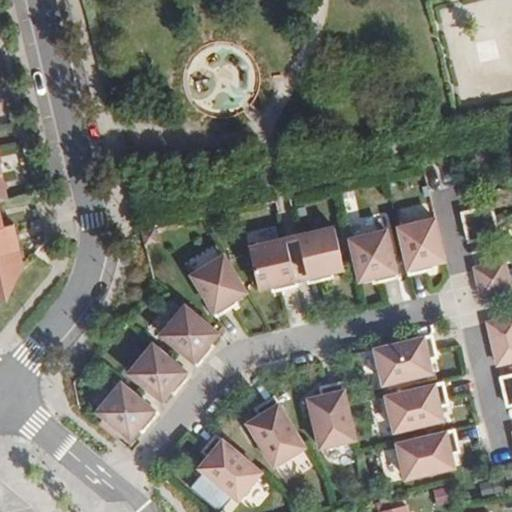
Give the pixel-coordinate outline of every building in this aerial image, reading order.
[(0,171),(0,198),(8,197),(2,171),(0,171)] [(492,207),(462,213),(466,228),(495,221),(495,220),(492,207)] [(445,261),(435,219),(399,228),(410,274),(425,271),(424,266),(432,264),(445,261)] [(495,221),(466,228),(469,242),(498,235),(495,221)] [(0,225),(0,253),(20,248),(14,223),(4,225),(0,225)] [(344,269),(335,227),(298,236),(309,283),(324,279),(323,274),(332,272),(344,269)] [(383,281),(398,277),(387,231),(350,239),(360,281),(373,278),(382,276),(383,281)] [(282,289),(297,286),(286,239),(250,248),(259,289),(272,286),(281,284),(282,289)] [(0,295),(25,266),(20,248),(0,253),(0,295)] [(247,292),(224,256),(192,276),(217,316),(230,308),(228,304),(235,299),(247,292)] [(504,261),(475,268),(478,283),(508,275),(504,261)] [(511,290),(508,275),(478,283),(482,297),(511,290)] [(228,304),(230,308),(238,304),(235,299),(228,304)] [(218,334),(185,306),(161,335),(198,366),(208,354),(204,351),(210,344),(218,334)] [(511,317),(488,323),(492,337),(511,332),(511,317)] [(511,332),(492,337),(495,351),(511,347),(511,332)] [(436,351),(432,336),(375,349),(379,364),(376,369),(378,379),(383,382),(384,384),(432,373),(429,359),(428,353),(436,351)] [(204,351),(208,354),(214,347),(210,344),(204,351)] [(181,387),(190,375),(153,345),(129,374),(163,401),(171,391),(177,384),(181,387)] [(511,347),(495,351),(498,365),(511,361),(511,347)] [(428,353),(429,359),(437,357),(436,351),(428,353)] [(511,375),(501,378),(504,392),(511,390),(511,375)] [(149,426),(158,414),(122,383),(98,412),(131,439),(139,429),(145,422),(149,426)] [(356,440),(342,383),(328,386),(329,394),(323,396),(309,399),(321,448),(323,447),(328,450),(338,448),(341,443),(356,440)] [(447,398),(443,383),(386,397),(390,411),(387,416),(390,426),(394,430),(395,432),(443,420),(440,407),(439,400),(447,398)] [(171,391),(175,394),(181,387),(177,384),(171,391)] [(329,394),(328,386),(321,388),(323,396),(329,394)] [(305,447),(274,398),(261,406),(266,413),(260,416),(248,424),(274,466),(276,465),(282,466),(291,461),(292,455),(305,447)] [(439,400),(440,407),(448,405),(447,398),(439,400)] [(266,413),(261,406),(255,409),(260,416),(266,413)] [(139,429),(143,432),(149,426),(145,422),(139,429)] [(458,445),(454,431),(398,444),(401,458),(398,464),(400,473),(405,477),(406,479),(455,467),(451,454),(450,447),(458,445)] [(261,473),(217,435),(207,447),(213,452),(209,458),(200,468),(238,500),(240,499),(246,498),(252,490),(252,484),(261,473)] [(450,447),(451,454),(459,452),(458,445),(450,447)] [(213,452),(207,447),(202,452),(209,458),(213,452)]
